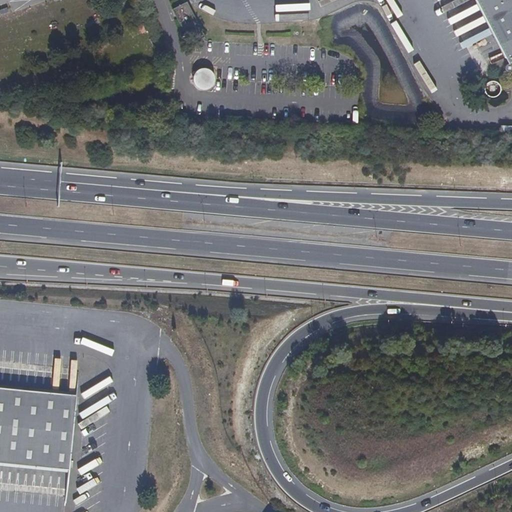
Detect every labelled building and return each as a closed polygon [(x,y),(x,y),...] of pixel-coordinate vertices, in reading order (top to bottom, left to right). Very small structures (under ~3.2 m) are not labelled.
[(328,14),(357,2),(355,0),(342,0),(326,7),(328,14)] [(511,0),(477,0),(511,66),(511,0)] [(182,31),(196,25),(186,3),(173,9),(182,31)] [(207,68),(193,76),(203,93),(217,84),(207,68)] [(499,95),(500,93),(500,91),(500,89),(499,87),(498,85),(496,84),(494,83),(492,83),(490,83),(488,83),(486,85),(485,86),(484,88),(484,90),(484,92),(484,95),(485,96),(487,98),(489,99),(491,99),(493,99),(495,99),(497,98),(498,96),(499,95)] [(0,462),(9,464),(69,470),(76,394),(0,386),(0,462)]
